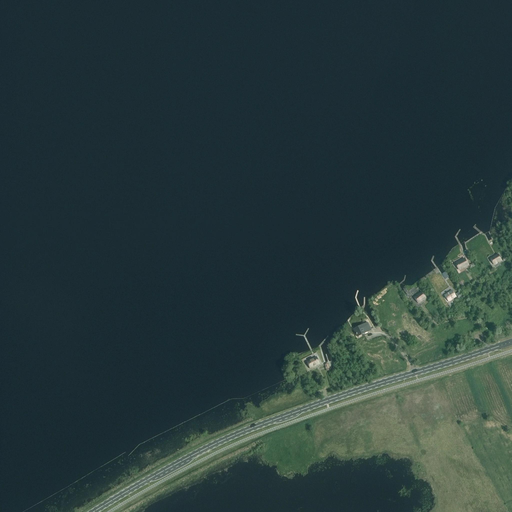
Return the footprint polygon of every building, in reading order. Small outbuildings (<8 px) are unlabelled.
[(500,255),(492,259),(495,265),(503,261),(500,255)] [(466,259),(457,264),(460,270),(465,268),(469,266),(466,259)] [(453,291),(446,296),(449,302),(457,297),(453,291)] [(423,292),(415,298),(419,304),(424,300),(425,300),(428,298),(423,292)] [(371,330),(368,323),(355,329),(358,337),(371,330)] [(311,368),(320,364),(317,357),(307,362),(311,368)]
